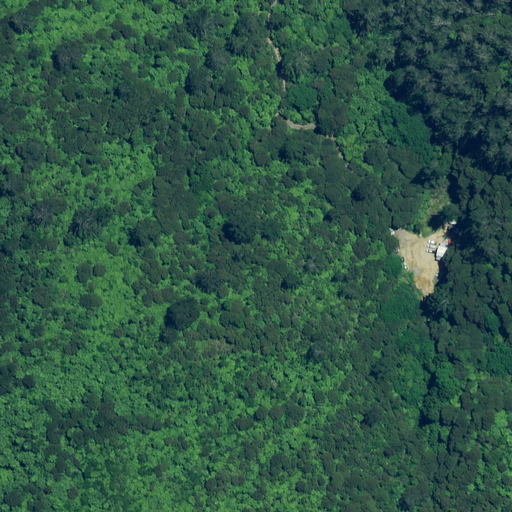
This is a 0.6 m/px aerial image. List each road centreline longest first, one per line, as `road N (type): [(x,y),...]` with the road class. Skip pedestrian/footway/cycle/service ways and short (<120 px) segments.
road 1 (track): [(336,147),(330,132),(291,125),(280,114),(283,76),(267,15),(277,0)]
road 2 (track): [(411,239),(361,198),(336,147)]
